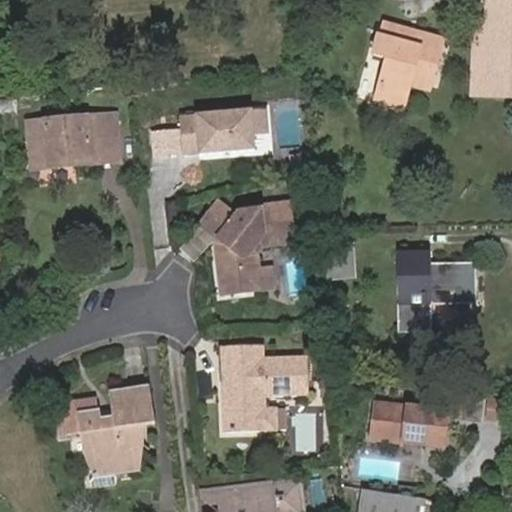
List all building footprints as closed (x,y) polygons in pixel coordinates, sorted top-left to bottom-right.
[(511,80),(511,32),(511,0),(491,0),(488,79),(511,80)] [(384,23),(381,35),(421,46),(424,34),(384,23)] [(421,46),(381,35),(380,34),(374,53),(388,57),(375,101),(405,109),(412,86),(430,91),(444,40),(424,34),(421,46)] [(266,107),(253,108),(256,134),(269,132),(266,107)] [(256,134),(253,108),(181,116),(185,157),(258,150),(256,134)] [(102,143),(118,141),(115,115),(29,122),(32,170),(104,164),(102,143)] [(120,162),(118,141),(102,143),(104,164),(120,162)] [(261,291),(259,272),(256,249),(259,246),(294,241),(289,203),(239,209),(240,214),(236,215),(220,202),(200,224),(214,237),(220,243),(222,258),(216,260),(220,297),(261,291)] [(220,243),(214,237),(216,260),(222,258),(220,243)] [(334,275),(357,276),(358,238),(335,238),(334,275)] [(431,252),(402,252),(403,284),(421,283),(421,266),(431,266),(431,252)] [(421,283),(403,284),(402,334),(432,334),(432,304),(476,302),(475,265),(431,266),(421,266),(421,283)] [(272,270),(259,272),(261,291),(274,289),(272,270)] [(255,359),(263,358),(263,347),(254,348),(255,359)] [(305,355),(263,358),(255,359),(254,348),(219,350),(221,380),(227,379),(227,393),(221,394),(224,437),(263,435),(261,415),(267,414),(266,400),(307,398),(305,355)] [(343,395),(341,377),(333,376),(335,398),(343,395)] [(145,440),(143,423),(153,422),(149,387),(110,393),(113,409),(114,417),(105,419),(103,411),(101,411),(100,399),(76,402),(68,413),(71,434),(83,432),(85,449),(90,449),(94,474),(140,469),(136,442),(145,440)] [(448,409),(373,401),(369,438),(444,447),(448,409)] [(114,417),(113,409),(103,411),(105,419),(114,417)] [(274,413),(267,414),(261,415),(263,435),(276,434),(274,413)] [(307,511),(304,480),(212,491),(214,504),(224,501),(223,511),(307,511)] [(424,511),(427,501),(363,490),(359,511),(424,511)]
